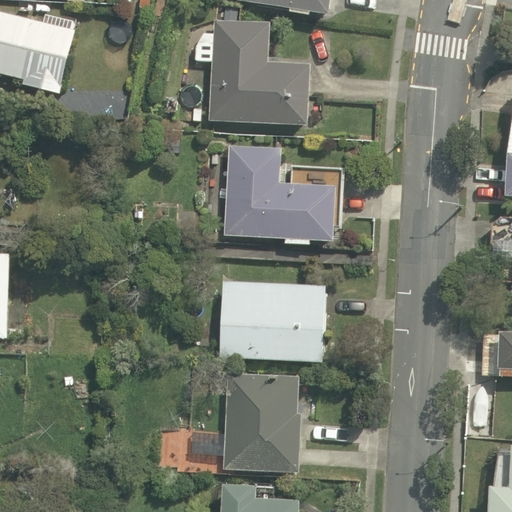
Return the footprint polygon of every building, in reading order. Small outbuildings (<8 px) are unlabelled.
[(335,0),(248,0),(334,14),(335,0)] [(45,21),(0,9),(0,69),(32,78),(30,84),(64,93),(82,23),(47,14),(45,21)] [(218,64),(217,123),(316,126),(318,62),(279,61),(280,21),(220,19),(219,34),(196,33),(195,63),(218,64)] [(319,240),(337,241),(340,188),(291,185),(293,149),(235,145),(229,235),(289,238),(289,248),(319,249),(319,240)] [(0,339),(17,340),(21,255),(0,254),(0,339)] [(333,287),(227,281),(223,356),(329,361),(333,287)] [(511,336),(485,335),(484,374),(500,375),(500,384),(511,384),(511,336)] [(307,372),(230,369),(227,470),(304,473),(307,372)] [(511,511),(511,468),(511,490),(490,489),(489,511),(511,511)] [(307,511),(308,504),(276,503),(277,485),(229,483),(228,511),(307,511)]
